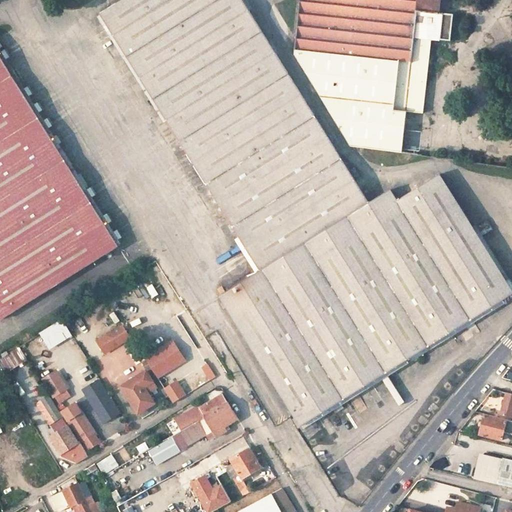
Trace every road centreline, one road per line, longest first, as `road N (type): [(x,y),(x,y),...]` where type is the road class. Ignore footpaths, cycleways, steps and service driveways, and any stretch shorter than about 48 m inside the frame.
road 1 (residential): [(303,511),(224,377),(5,511)]
road 2 (unclassified): [(409,463),(511,342)]
